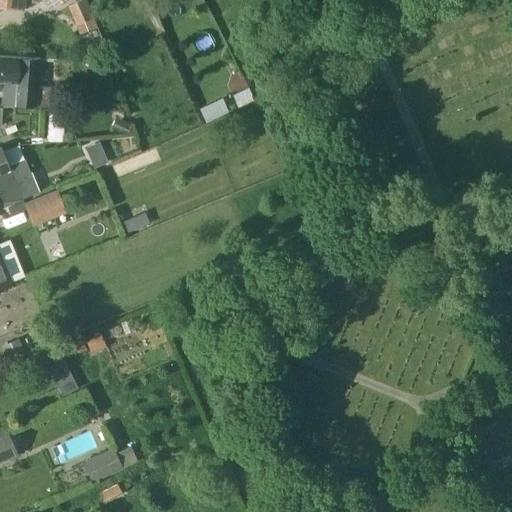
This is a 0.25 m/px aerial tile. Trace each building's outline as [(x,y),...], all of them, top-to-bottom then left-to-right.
[(25,0),(0,0),(0,7),(24,11),(25,0)] [(65,0),(44,0),(50,10),(65,0)] [(80,34),(97,27),(85,0),(79,0),(67,5),(80,34)] [(40,58),(0,55),(0,80),(17,82),(16,105),(59,108),(61,88),(38,87),(40,58)] [(206,122),(216,117),(210,103),(200,108),(206,122)] [(60,140),(63,115),(49,113),(47,139),(60,140)] [(132,123),(124,119),(119,129),(127,133),(132,123)] [(0,183),(30,171),(25,160),(9,166),(1,146),(0,145),(0,183)] [(108,161),(105,156),(91,162),(94,167),(108,161)] [(30,171),(0,183),(0,207),(39,193),(30,171)] [(33,224),(64,211),(56,191),(24,203),(33,224)] [(0,286),(10,283),(0,259),(0,286)] [(101,334),(85,341),(91,354),(107,347),(101,334)] [(8,362),(26,354),(19,338),(1,346),(8,362)] [(85,344),(75,349),(78,354),(87,350),(85,344)] [(78,388),(72,376),(57,383),(63,395),(78,388)] [(485,445),(498,442),(494,423),(481,426),(485,445)] [(0,459),(21,450),(11,429),(0,433),(0,459)] [(92,457),(101,479),(124,469),(123,467),(116,452),(114,447),(92,457)] [(122,494),(117,483),(100,492),(106,503),(122,494)]
